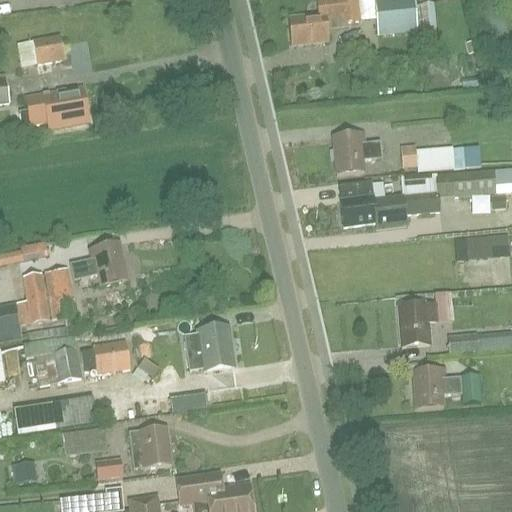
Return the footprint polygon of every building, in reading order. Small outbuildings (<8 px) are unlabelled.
[(315,0),(317,16),(288,19),(292,48),(328,44),(325,24),(338,22),(338,26),(359,24),(356,0),(315,0)] [(376,38),(416,34),(412,0),(400,0),(373,2),(376,38)] [(417,31),(434,29),(432,5),(415,7),(417,31)] [(478,9),(484,44),(506,39),(500,5),(478,9)] [(36,68),(64,63),(59,39),(32,44),(36,68)] [(0,106),(8,106),(4,80),(0,80),(0,106)] [(48,132),(88,125),(81,91),(42,98),(42,100),(25,103),(30,127),(47,124),(48,132)] [(362,164),(381,162),(380,145),(370,146),(364,147),(363,136),(332,139),(336,178),(363,175),(362,164)] [(451,151),(415,154),(416,171),(416,174),(453,171),(451,152),(451,151)] [(496,195),(511,194),(511,170),(495,171),(496,195)] [(402,200),(437,196),(436,177),(401,180),(402,200)] [(372,201),(370,185),(339,189),(341,205),(339,205),(343,230),(374,226),(375,232),(392,230),(388,202),(373,204),(372,201)] [(402,200),(388,202),(392,230),(406,228),(404,218),(439,215),(438,200),(437,196),(402,200)] [(458,243),(457,264),(475,265),(476,244),(458,243)] [(0,265),(22,261),(22,258),(46,253),(44,245),(21,250),(4,254),(5,256),(0,257),(0,265)] [(73,284),(79,283),(97,279),(100,290),(127,283),(118,245),(88,252),(90,262),(69,267),(73,284)] [(66,271),(25,279),(34,324),(75,316),(66,271)] [(0,342),(20,339),(14,306),(0,308),(0,342)] [(436,308),(425,308),(397,311),(400,351),(428,348),(427,327),(438,326),(436,308)] [(197,334),(197,337),(183,339),(188,374),(202,372),(203,375),(233,370),(227,329),(197,334)] [(511,335),(476,339),(476,338),(446,341),(448,357),(478,354),(478,356),(511,352),(511,335)] [(73,340),(53,343),(30,347),(33,360),(38,389),(57,386),(81,382),(76,352),(73,340)] [(96,378),(129,372),(124,344),(91,349),(91,352),(80,354),(83,376),(95,373),(96,378)] [(159,371),(143,360),(136,370),(152,381),(159,371)] [(334,369),(333,387),(362,387),(362,369),(334,369)] [(459,379),(443,380),(443,371),(412,374),(415,413),(442,411),(441,398),(461,397),(462,411),(477,410),(476,407),(481,406),(480,381),(459,382),(459,379)] [(169,400),(172,415),(207,410),(204,395),(169,400)] [(17,437),(42,434),(42,435),(96,427),(93,403),(13,415),(17,437)] [(133,473),(143,472),(170,469),(165,430),(128,435),(133,473)] [(62,437),(65,459),(107,453),(103,432),(82,436),(81,434),(62,437)] [(97,487),(121,484),(119,462),(94,465),(97,487)] [(180,507),(208,503),(208,511),(250,511),(247,489),(220,493),(218,478),(176,484),(180,507)] [(135,487),(136,499),(151,498),(150,486),(135,487)] [(99,511),(99,498),(63,500),(64,511),(99,511)] [(129,505),(129,511),(156,511),(155,501),(129,505)]
